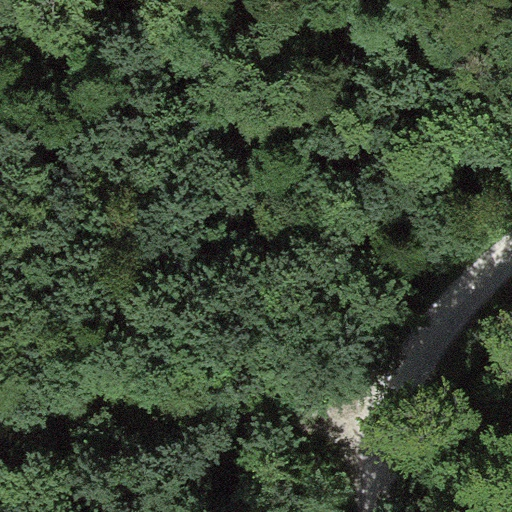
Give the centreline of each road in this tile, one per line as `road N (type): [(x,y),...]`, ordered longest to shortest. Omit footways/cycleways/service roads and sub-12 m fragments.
road 1 (track): [(377,424),(179,408),(0,426)]
road 2 (track): [(378,511),(377,424),(451,311),(511,254)]
